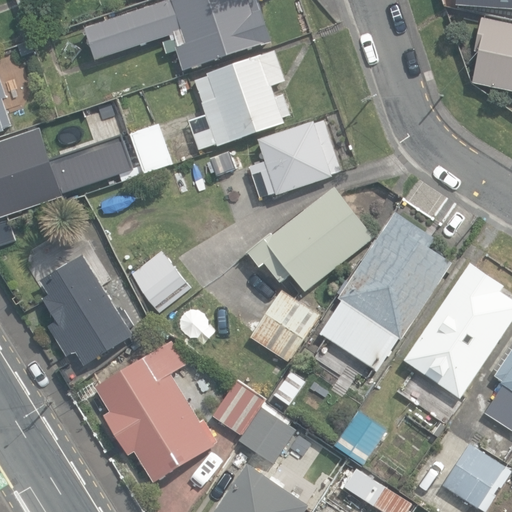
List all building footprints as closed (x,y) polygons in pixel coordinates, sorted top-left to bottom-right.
[(18,0),(22,8),(43,0),(42,0),(18,0)] [(168,0),(87,27),(99,60),(172,35),(173,39),(165,42),(169,54),(179,50),(186,71),(275,41),(261,0),(168,0)] [(511,0),(459,0),(459,6),(511,9),(511,0)] [(482,52),(475,82),(511,90),(511,22),(483,16),(476,51),(482,52)] [(288,80),(277,50),(209,73),(210,75),(197,80),(208,115),(190,121),(201,149),(219,143),(220,146),(287,123),(286,119),(294,117),(284,88),(276,91),(274,85),(288,80)] [(0,132),(7,130),(6,128),(15,125),(5,97),(8,96),(1,75),(0,75),(0,132)] [(123,111),(119,98),(104,103),(108,116),(123,111)] [(261,139),(267,160),(252,166),(262,197),(278,192),(279,195),(335,176),(334,174),(344,171),(326,119),(317,122),(316,120),(261,139)] [(133,133),(137,146),(146,173),(175,163),(161,123),(133,133)] [(42,128),(0,142),(0,218),(66,196),(65,192),(84,186),(75,158),(55,164),(42,128)] [(103,158),(81,167),(89,190),(113,181),(114,184),(146,173),(137,146),(135,147),(134,145),(103,157),(103,158)] [(232,150),(212,157),(219,176),(239,168),(232,150)] [(294,273),(308,291),(376,237),(337,186),(287,225),(285,222),(250,250),(262,267),(267,262),(283,282),(294,273)] [(130,188),(101,204),(110,222),(140,207),(130,188)] [(402,338),(404,340),(454,262),(445,256),(444,253),(442,251),(439,248),(436,247),(432,248),(431,247),(437,237),(397,211),(350,282),(348,281),(340,292),(343,294),(341,298),(344,300),(322,333),(380,370),(402,338)] [(0,245),(18,240),(11,220),(0,223),(0,245)] [(193,288),(164,250),(134,273),(145,292),(161,312),(193,288)] [(57,319),(49,324),(69,357),(78,351),(87,366),(137,334),(132,327),(137,324),(127,308),(125,309),(123,306),(121,308),(86,254),(74,261),(68,252),(34,274),(41,285),(45,283),(51,293),(44,298),(57,319)] [(472,262),(406,359),(463,397),(511,324),(511,293),(508,291),(504,291),(503,290),(507,285),(472,262)] [(323,314),(284,289),(252,336),(291,362),(323,314)] [(202,421),(173,373),(188,363),(174,340),(97,386),(112,411),(107,415),(131,455),(137,451),(156,482),(217,445),(216,444),(220,441),(206,418),(202,421)] [(511,351),(496,376),(504,381),(503,382),(505,383),(493,402),(507,411),(502,418),(511,424),(511,351)] [(276,394),(291,405),(309,381),(293,370),(276,394)] [(215,415),(244,435),(263,406),(268,398),(239,379),(215,415)] [(298,429),(263,406),(244,435),(241,440),(275,463),(298,429)] [(389,429),(360,409),(337,445),(365,464),(389,429)] [(507,465),(472,443),(446,484),(480,507),(507,465)] [(306,511),(312,505),(286,487),(288,484),(276,476),(277,475),(271,471),(267,475),(262,472),(263,470),(254,464),(253,466),(249,463),(247,467),(245,466),(237,478),(239,479),(216,511),(306,511)] [(408,511),(415,502),(359,467),(346,486),(386,511),(408,511)]
